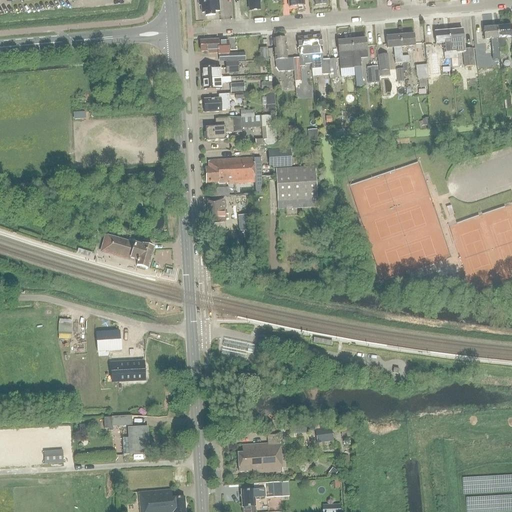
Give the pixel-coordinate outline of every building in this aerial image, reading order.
[(217,0),(198,0),(199,6),(201,6),(202,13),(205,13),(205,17),(214,16),(214,12),(219,12),(217,0)] [(247,0),(249,12),(260,11),(259,3),(261,2),(261,0),(247,0)] [(296,7),(295,0),(287,0),(288,8),(296,7)] [(511,26),(497,27),(498,40),(498,48),(499,55),(499,59),(506,59),(505,39),(511,38),(511,26)] [(497,27),(483,29),(484,41),(491,40),(492,60),(499,59),(499,55),(498,48),(498,40),(497,27)] [(462,31),(448,32),(451,59),(457,59),(457,53),(456,43),(463,43),(462,31)] [(444,60),(451,59),(448,32),(434,33),(435,45),(442,45),(443,54),(444,54),(444,60)] [(400,36),(401,48),(415,47),(414,35),(400,36)] [(329,75),(329,60),(322,60),(322,55),(322,53),(322,52),(322,49),(322,48),(321,36),(309,37),(311,64),(312,70),(321,69),(321,75),(329,75)] [(400,36),(386,38),(387,49),(393,49),(395,64),(402,64),(402,57),(401,48),(400,36)] [(293,59),(293,72),(294,82),(294,86),(301,85),(301,82),(300,67),(304,67),(304,65),(311,64),(309,37),(297,38),(298,51),(298,52),(298,54),(299,55),(299,58),(293,59)] [(293,72),(293,59),(287,59),(286,52),(287,51),(287,48),(286,47),(285,39),(273,40),(275,61),(275,68),(278,73),(293,72)] [(365,39),(351,41),(352,52),(353,61),(358,61),(358,59),(367,58),(366,51),(365,39)] [(218,42),(218,41),(200,41),(200,52),(209,52),(209,54),(218,53),(218,56),(229,55),(228,42),(218,42)] [(351,41),(337,42),(338,53),(340,70),(347,69),(354,68),(353,61),(352,52),(351,41)] [(473,49),(462,50),(464,68),(475,67),(473,49)] [(245,53),(230,54),(231,62),(245,61),(245,53)] [(377,56),(378,62),(379,72),(389,71),(388,55),(377,56)] [(225,63),(226,74),(238,73),(238,62),(225,63)] [(426,66),(426,65),(415,66),(417,81),(418,81),(426,80),(427,80),(426,66)] [(368,84),(379,83),(377,67),(367,68),(368,84)] [(202,69),(202,79),(230,78),(220,78),(219,68),(202,69)] [(403,69),(396,70),(397,83),(404,82),(403,69)] [(230,78),(202,79),(203,90),(221,89),(220,84),(230,83),(230,78)] [(426,80),(418,81),(419,89),(427,88),(426,80)] [(244,84),(230,84),(230,93),(244,93),(244,84)] [(221,113),(221,111),(229,111),(229,95),(218,95),(218,99),(203,100),(204,114),(221,113)] [(74,119),(86,119),(85,111),(74,111),(74,119)] [(255,147),(268,146),(276,145),(275,127),(277,127),(276,116),(254,117),(240,118),(215,120),(215,128),(205,128),(205,134),(204,134),(204,141),(205,140),(205,142),(225,141),(225,134),(241,133),(241,129),(261,128),(262,141),(255,141),(255,147)] [(297,127),(283,128),(284,142),(298,142),(297,127)] [(316,131),(308,131),(308,142),(316,142),(316,131)] [(290,148),(268,149),(269,169),(291,167),(290,148)] [(253,184),(253,178),(253,164),(252,159),(208,161),(209,168),(205,169),(206,183),(218,183),(218,184),(227,184),(227,185),(253,184)] [(318,208),(315,167),(275,169),(277,210),(318,208)] [(206,201),(208,224),(225,223),(225,218),(227,218),(226,212),(225,212),(224,200),(206,201)] [(250,215),(237,216),(238,232),(251,231),(251,225),(254,225),(254,221),(251,222),(250,215)] [(137,263),(137,265),(136,267),(147,270),(153,250),(105,236),(101,249),(101,251),(122,257),(121,259),(137,263)] [(118,352),(117,332),(96,333),(97,354),(118,352)] [(223,350),(222,357),(249,362),(250,359),(241,357),(240,360),(233,358),(235,349),(233,348),(234,343),(230,342),(228,351),(223,350)] [(145,363),(118,365),(119,383),(146,382),(145,363)] [(111,417),(103,418),(104,429),(108,429),(108,431),(113,431),(112,427),(132,426),(131,416),(111,417)] [(89,435),(88,424),(78,425),(79,435),(89,435)] [(123,456),(129,455),(140,455),(140,451),(149,450),(147,428),(128,429),(128,439),(122,439),(123,456)] [(315,430),(316,444),(333,441),(331,428),(315,430)] [(242,454),(237,454),(238,472),(252,471),(252,474),(282,472),(280,444),(242,446),(242,454)] [(63,449),(43,450),(44,463),(63,462),(63,449)] [(332,469),(328,475),(334,479),(338,473),(332,469)] [(281,483),(265,484),(265,499),(282,498),(281,483)] [(242,509),(242,511),(254,511),(254,499),(263,498),(263,491),(254,491),(254,490),(241,491),(242,509)] [(171,491),(138,494),(140,511),(184,511),(184,498),(172,499),(171,491)]
